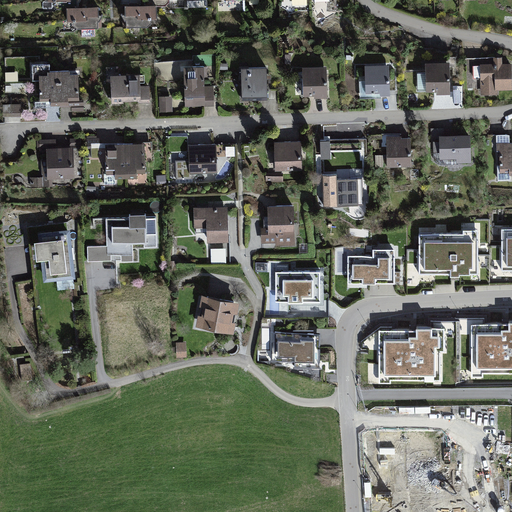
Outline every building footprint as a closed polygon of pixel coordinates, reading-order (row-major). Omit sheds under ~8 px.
[(143,4),(125,5),(125,14),(121,14),(125,21),(126,21),(126,28),(148,27),(152,23),(152,19),(157,19),(156,4),(143,4)] [(79,6),(66,7),(67,21),(73,21),(73,25),(77,29),(98,28),(98,22),(100,22),(103,15),(99,15),(99,6),(79,6)] [(493,64),(480,64),(480,66),(473,66),(473,78),(481,78),(481,95),(498,94),(498,90),(511,89),(511,75),(511,63),(502,63),(502,57),(493,57),(493,64)] [(450,62),(425,63),(426,73),(417,74),(418,91),(426,91),(426,92),(437,92),(437,94),(450,94),(450,62)] [(32,81),(39,81),(40,101),(52,101),(52,106),(69,106),(69,101),(80,100),(79,73),(70,74),(70,70),(51,71),(51,63),(31,64),(32,81)] [(389,64),(365,65),(366,94),(380,93),(380,96),(390,96),(389,64)] [(204,66),(184,67),(185,107),(214,106),(214,85),(205,86),(204,66)] [(327,66),(302,67),(304,96),(314,96),(314,99),(328,98),(327,66)] [(267,67),(241,68),(242,101),(268,100),(267,67)] [(140,73),(110,75),(112,104),(122,104),(123,102),(137,101),(140,103),(150,102),(149,85),(141,86),(140,73)] [(172,96),(160,97),(160,112),(173,112),(172,96)] [(21,104),(3,104),(3,117),(21,117),(21,104)] [(440,136),(444,136),(444,128),(431,128),(431,143),(434,142),(440,142),(440,136)] [(444,136),(440,136),(440,142),(434,142),(434,152),(441,152),(441,157),(435,157),(435,159),(435,161),(437,163),(438,164),(440,164),(455,164),(454,159),(457,159),(457,163),(470,163),(470,135),(444,136)] [(509,135),(496,135),(496,152),(499,152),(500,165),(497,165),(498,181),(511,180),(511,175),(511,143),(509,143),(509,135)] [(188,153),(187,136),(168,137),(168,153),(188,153)] [(402,136),(386,136),(387,167),(412,167),(411,137),(402,138),(402,136)] [(81,138),(70,138),(70,147),(74,147),(74,148),(82,148),(81,138)] [(99,138),(87,138),(87,148),(105,148),(105,143),(99,143),(99,138)] [(46,148),(57,148),(56,139),(40,139),(40,148),(46,148)] [(302,141),(274,141),(275,171),(302,170),(302,141)] [(145,142),(105,143),(105,148),(106,175),(115,175),(115,179),(137,178),(137,173),(146,173),(145,142)] [(189,160),(175,160),(176,179),(193,179),(193,174),(218,173),(217,157),(235,157),(235,144),(216,144),(188,144),(189,160)] [(57,148),(46,148),(47,161),(43,161),(43,177),(30,177),(30,187),(52,186),(52,179),(74,178),(74,148),(74,147),(70,147),(57,148)] [(327,173),(321,173),(321,206),(335,206),(335,207),(363,206),(363,177),(342,178),(342,170),(330,170),(327,173)] [(283,173),(266,173),(266,182),(283,182),(283,173)] [(294,205),(267,206),(268,228),(261,228),(261,243),(276,243),(276,246),(295,245),(294,205)] [(228,206),(193,207),(194,228),(207,228),(207,243),(229,242),(228,206)] [(107,245),(87,246),(87,262),(112,261),(112,255),(121,255),(121,261),(133,260),(133,243),(144,242),(144,246),(157,246),(156,217),(146,217),(146,214),(129,214),(129,218),(106,218),(107,245)] [(511,228),(502,229),(502,270),(511,269),(511,228)] [(70,229),(38,233),(39,241),(34,242),(36,261),(41,260),(44,282),(57,280),(58,290),(74,288),(73,278),(76,278),(70,229)] [(463,233),(419,233),(419,275),(478,274),(478,229),(463,229),(463,233)] [(212,262),(227,262),(226,247),(212,248),(212,262)] [(373,255),(348,255),(348,284),(395,284),(395,249),(373,249),(373,255)] [(268,270),(268,261),(257,261),(257,270),(268,270)] [(408,264),(409,273),(419,272),(418,263),(408,264)] [(320,271),(276,271),(275,302),(320,302),(320,271)] [(240,302),(202,294),(196,326),(234,333),(236,322),(234,322),(236,314),(238,314),(240,302)] [(508,323),(472,324),(472,375),(511,374),(511,321),(508,321),(508,323)] [(416,330),(379,330),(379,381),(441,381),(441,351),(445,351),(445,327),(416,327),(416,330)] [(272,353),(272,362),(294,362),(294,368),(321,368),(320,333),(275,331),(275,353),(272,353)] [(186,342),(176,342),(176,358),(187,357),(186,342)] [(30,362),(20,364),(22,381),(32,380),(30,362)]
